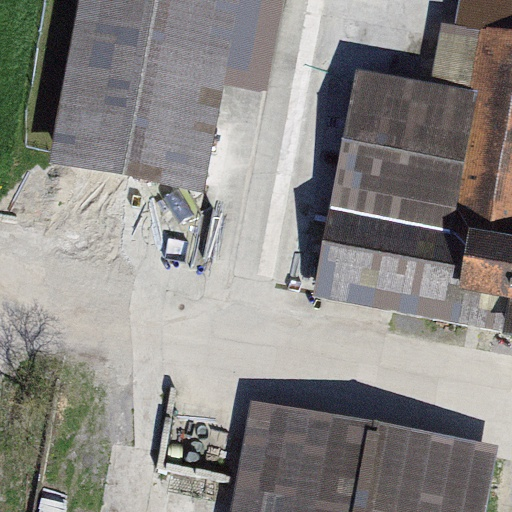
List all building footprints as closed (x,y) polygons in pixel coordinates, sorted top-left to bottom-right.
[(244,0),(87,0),(56,169),(207,197),(244,0)] [(511,0),(471,0),(468,21),(511,27),(511,0)] [(458,96),(363,79),(324,291),(451,314),(468,221),(511,229),(511,50),(468,42),(458,96)] [(511,248),(484,243),(475,289),(511,295),(511,248)] [(505,511),(511,473),(511,457),(250,416),(234,511),(505,511)]
